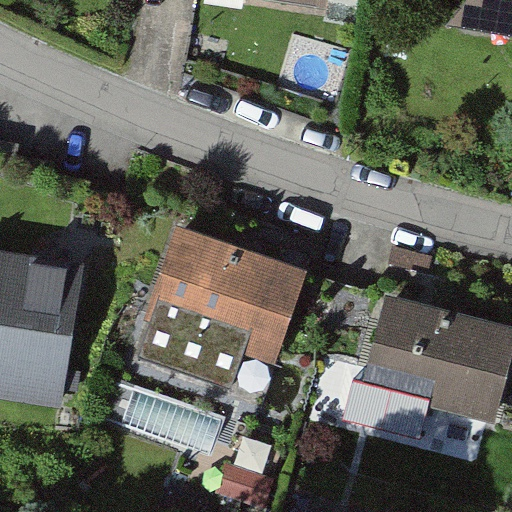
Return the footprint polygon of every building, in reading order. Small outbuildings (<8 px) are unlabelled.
[(329,0),(218,0),(327,18),(329,0)] [(511,0),(475,0),(449,31),(511,41),(511,0)] [(308,271),(176,227),(132,360),(231,394),(244,357),(276,368),(308,271)] [(89,265),(0,251),(0,398),(67,409),(89,265)] [(511,352),(511,330),(386,299),(363,389),(494,423),(511,352)] [(131,431),(225,447),(231,411),(137,395),(131,431)]
